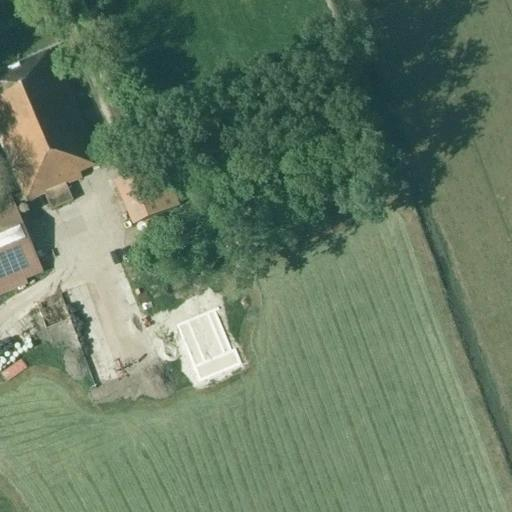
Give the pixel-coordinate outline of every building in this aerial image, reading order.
[(9,195),(0,199),(0,291),(43,273),(14,205),(25,201),(26,203),(44,195),(51,210),(73,201),(66,185),(82,179),(80,174),(100,165),(52,51),(0,73),(0,141),(16,180),(22,194),(11,199),(9,195)] [(134,227),(178,208),(159,163),(115,182),(134,227)] [(105,310),(128,375),(159,364),(154,350),(149,351),(132,301),(105,310)] [(219,308),(178,326),(202,381),(243,363),(236,349),(233,350),(215,310),(219,309),(219,308)] [(120,376),(96,314),(75,322),(99,384),(120,376)]
